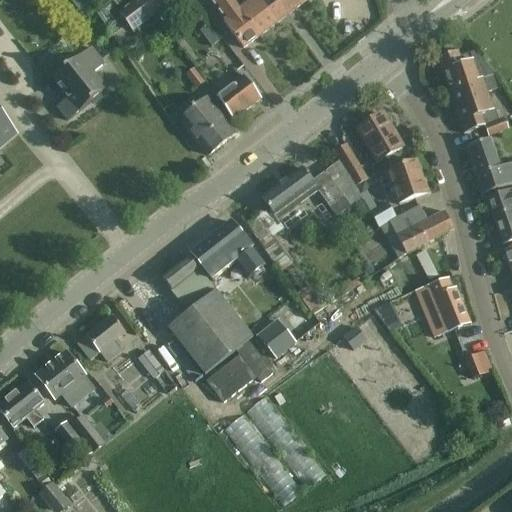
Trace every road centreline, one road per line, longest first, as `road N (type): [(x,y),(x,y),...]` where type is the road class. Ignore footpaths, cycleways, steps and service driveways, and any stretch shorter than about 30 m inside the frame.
road 1 (tertiary): [(0,359),(171,215),(223,187),(385,59)]
road 2 (unclassified): [(511,381),(441,156),(385,59)]
